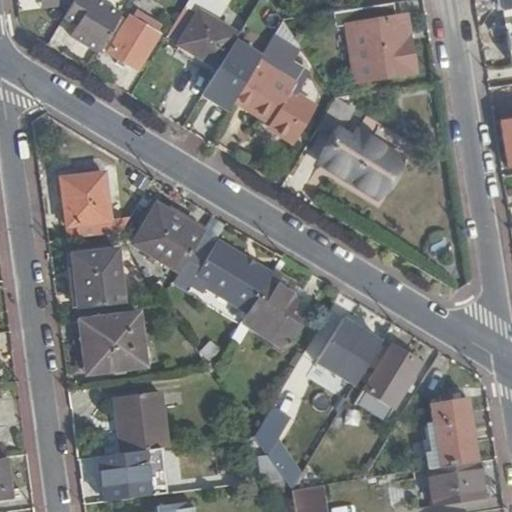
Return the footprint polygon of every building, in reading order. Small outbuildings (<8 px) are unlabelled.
[(69,36),(99,54),(122,14),(99,0),(73,0),(63,19),(75,26),(69,36)] [(187,0),(185,4),(197,11),(209,18),(220,0),(187,0)] [(396,15),(394,3),(330,12),(332,28),(345,26),(352,68),(360,67),(362,82),(417,74),(411,34),(399,36),(396,15)] [(185,4),(167,35),(179,42),(197,11),(185,4)] [(197,11),(179,42),(178,43),(217,67),(236,35),(209,18),(197,11)] [(407,14),(396,15),(399,36),(411,34),(407,14)] [(138,68),(158,34),(130,17),(110,51),(138,68)] [(237,95),(235,99),(270,120),(266,126),(293,142),(316,105),(294,92),(304,74),(289,65),(297,50),(272,35),(237,95)] [(335,99),(317,128),(335,140),(321,163),(375,196),(398,158),(356,132),(351,140),(339,133),(353,110),(335,99)] [(511,114),(499,116),(507,167),(511,165),(511,114)] [(102,175),(59,181),(66,229),(109,223),(102,175)] [(131,243),(178,272),(199,237),(201,233),(154,205),(131,243)] [(213,245),(199,237),(172,283),(187,291),(190,285),(202,293),(205,288),(247,312),(270,273),(253,263),(251,268),(243,263),(246,259),(215,241),(213,245)] [(69,258),(76,310),(121,304),(113,252),(69,258)] [(251,268),(253,263),(246,259),(243,263),(251,268)] [(274,268),(240,325),(285,354),(305,322),(292,314),(302,297),(293,292),(298,283),(274,268)] [(137,314),(79,322),(86,376),(144,368),(137,314)] [(342,364),(359,375),(367,361),(379,343),(347,322),(336,340),(351,349),(342,364)] [(327,355),(342,364),(351,349),(336,340),(327,355)] [(379,343),(367,361),(376,367),(364,387),(397,406),(424,361),(392,341),(388,348),(379,343)] [(123,455),(158,450),(167,449),(159,393),(115,399),(123,455)] [(440,467),(476,462),(467,399),(430,402),(440,467)] [(270,450),(289,416),(271,406),(252,440),(270,450)] [(337,436),(329,449),(341,456),(349,443),(337,436)] [(272,460),(298,477),(307,462),(282,445),(272,460)] [(144,497),(163,495),(158,450),(123,455),(115,456),(99,458),(101,473),(103,472),(104,483),(101,483),(103,498),(124,496),(124,498),(144,495),(144,497)] [(0,501),(12,500),(7,460),(0,460),(0,501)] [(481,500),(476,462),(440,467),(419,470),(421,480),(428,479),(432,507),(481,500)] [(252,497),(283,492),(282,481),(246,486),(246,491),(251,490),(252,497)] [(292,511),(328,511),(324,484),(291,489),(289,489),(292,511)] [(193,511),(192,499),(154,504),(155,511),(193,511)]
